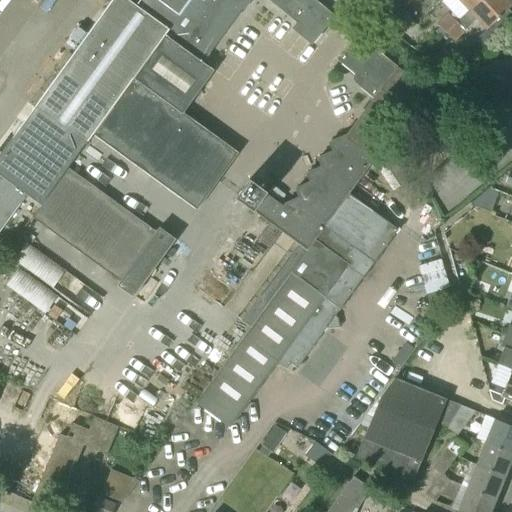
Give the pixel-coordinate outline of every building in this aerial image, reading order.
[(113,0),(35,108),(86,144),(93,135),(169,30),(135,5),(128,0),(113,0)] [(239,154),(183,113),(214,71),(204,63),(241,10),(244,11),(251,0),(267,0),(297,23),(291,30),(312,46),(336,17),(315,0),(190,0),(179,16),(169,30),(93,135),(197,210),(239,154)] [(138,0),(135,5),(169,30),(179,16),(190,0),(138,0)] [(474,41),(476,42),(480,47),(482,49),(502,31),(511,22),(511,12),(510,10),(511,7),(511,4),(508,0),(481,0),(469,12),(457,23),(445,34),(454,43),(473,23),(476,20),(486,30),(474,41)] [(458,0),(469,12),(481,0),(458,0)] [(414,22),(396,7),(388,16),(407,31),(414,22)] [(436,25),(444,33),(457,23),(448,14),(436,25)] [(388,16),(382,24),(400,38),(407,31),(388,16)] [(282,232),(298,244),(307,251),(316,240),(349,195),(425,89),(357,34),(336,60),(361,80),(356,86),(374,99),(347,134),(328,143),(332,152),(317,158),(321,167),(305,174),(309,182),(294,189),(298,197),(283,204),(284,206),(267,194),(268,193),(249,179),(235,199),(254,212),(268,222),(282,232)] [(480,47),(476,42),(468,50),(473,55),(480,47)] [(0,233),(40,180),(6,155),(0,163),(0,233)] [(68,169),(32,219),(120,282),(116,287),(133,298),(175,240),(159,228),(156,232),(68,169)] [(498,193),(489,190),(471,205),(491,213),(498,193)] [(262,314),(251,328),(245,337),(220,370),(196,403),(230,428),(278,363),(286,370),(291,364),(297,369),(327,328),(329,329),(339,328),(337,319),(335,317),(398,230),(349,195),(316,240),(307,251),(262,314)] [(255,308),(243,322),(251,328),(262,314),(255,308)] [(511,369),(511,336),(506,334),(501,348),(509,351),(504,366),(511,369)] [(406,359),(398,353),(390,363),(398,369),(406,359)] [(511,399),(511,369),(504,366),(503,367),(511,370),(501,395),(490,390),(491,395),(493,400),(503,404),(504,400),(506,400),(507,398),(511,399)] [(446,400),(393,380),(377,400),(354,459),(412,482),(436,422),(437,423),(446,400)] [(446,400),(437,423),(448,427),(461,406),(446,400)] [(448,427),(458,435),(476,412),(461,406),(448,427)] [(107,455),(118,427),(94,417),(89,430),(73,424),(67,437),(84,446),(107,455)] [(511,426),(494,419),(494,420),(485,442),(511,453),(511,426)] [(84,446),(67,437),(60,434),(45,469),(70,479),(84,446)] [(273,453),(280,443),(268,435),(262,445),(273,453)] [(466,447),(456,439),(449,447),(459,456),(466,447)] [(312,445),(304,457),(325,469),(335,456),(314,442),(313,443),(312,445)] [(505,478),(511,460),(511,453),(485,442),(475,466),(505,478)] [(443,475),(459,456),(449,447),(433,467),(442,474),(443,475)] [(466,487),(496,501),(505,478),(475,466),(470,464),(465,475),(470,477),(466,487)] [(31,503),(52,511),(56,511),(70,479),(45,469),(31,503)] [(122,503),(138,481),(111,470),(101,494),(122,503)] [(426,493),(436,502),(452,482),(443,475),(442,474),(426,493)] [(355,511),(357,510),(370,490),(353,477),(326,511),(355,511)] [(457,511),(460,511),(491,511),(496,501),(466,487),(457,511)] [(113,511),(116,505),(97,497),(90,511),(113,511)]
